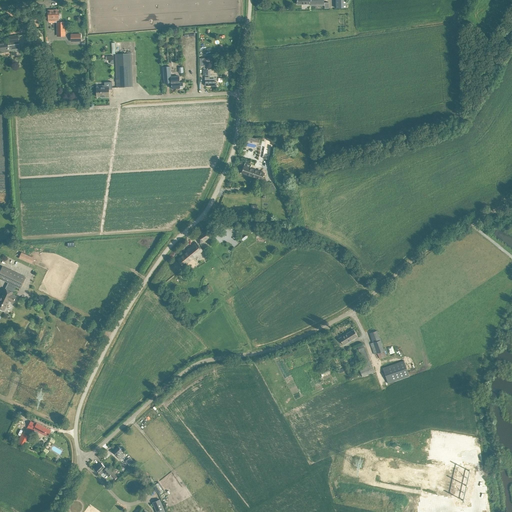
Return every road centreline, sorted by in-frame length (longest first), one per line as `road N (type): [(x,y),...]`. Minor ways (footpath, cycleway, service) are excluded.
road 1 (unclassified): [(83,460),(192,365),(269,351),(351,312),(420,253),(511,200)]
road 2 (unclassified): [(83,460),(77,429),(87,388),(167,250),(205,214),(233,148),(240,93)]
